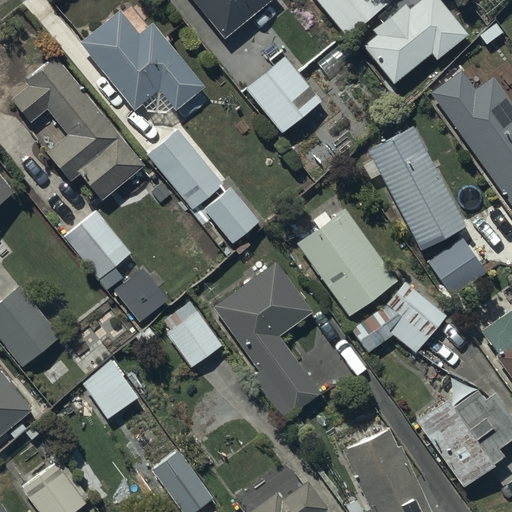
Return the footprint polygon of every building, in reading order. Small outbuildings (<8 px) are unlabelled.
[(189,0),(222,41),(270,0),(189,0)] [(383,0),(313,0),(346,38),(387,4),(383,0)] [(375,36),(362,47),(392,84),(428,56),(434,63),(466,37),(436,0),(420,0),(406,11),(402,6),(371,31),(375,36)] [(118,10),(77,44),(132,112),(157,92),(174,112),(203,87),(151,23),(138,34),(118,10)] [(26,86),(9,100),(28,124),(45,110),(65,135),(43,153),(68,183),(77,175),(99,202),(142,166),(53,57),(23,82),(26,86)] [(283,57),(244,91),(279,135),(320,102),(283,57)] [(464,228),(411,127),(365,151),(370,161),(362,165),(370,180),(378,175),(419,251),(464,228)] [(175,129),(145,155),(191,211),(221,184),(175,129)] [(0,204),(13,194),(0,177),(0,204)] [(228,187),(201,210),(230,245),(257,222),(228,187)] [(344,209),(294,245),(347,318),(397,281),(344,209)] [(130,254),(95,211),(62,238),(105,291),(121,278),(113,268),(130,254)] [(461,239),(427,262),(425,262),(449,297),(485,273),(461,239)] [(274,261),(211,308),(257,372),(250,377),(282,420),(318,394),(278,337),(311,312),(274,261)] [(384,305),(349,330),(365,353),(391,336),(414,355),(445,318),(404,283),(384,305)] [(60,337),(18,287),(0,301),(0,342),(20,368),(60,337)] [(511,310),(479,332),(511,381),(511,310)] [(197,311),(164,334),(189,369),(222,346),(197,311)] [(78,382),(105,420),(138,396),(110,357),(78,382)] [(0,434),(30,409),(8,383),(10,381),(1,370),(0,370),(0,434)] [(445,400),(414,422),(461,488),(491,467),(490,466),(502,458),(496,450),(511,438),(511,419),(493,392),(482,400),(475,390),(450,408),(445,400)] [(345,448),(340,451),(368,511),(429,511),(400,447),(395,447),(387,428),(359,442),(353,430),(339,437),(345,448)] [(152,474),(143,481),(165,511),(191,511),(211,498),(176,449),(149,469),(152,474)] [(59,458),(19,489),(36,511),(74,511),(85,504),(83,501),(88,497),(59,458)] [(274,492),(246,511),(323,511),(327,509),(306,480),(280,499),(274,492)]
